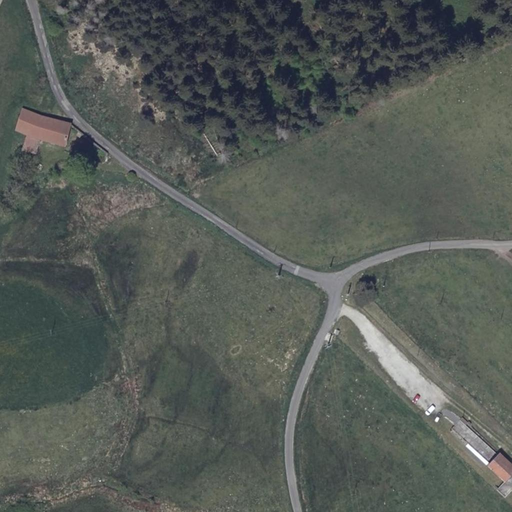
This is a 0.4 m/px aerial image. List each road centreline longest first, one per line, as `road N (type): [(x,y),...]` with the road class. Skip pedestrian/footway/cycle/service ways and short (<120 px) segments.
road 1 (unclassified): [(30,0),(74,112),(106,144),(263,255),(331,290)]
road 2 (unclassified): [(331,290),(340,321),(300,419),(307,511)]
road 3 (unclassified): [(331,290),(365,262),(398,249),(511,244)]
